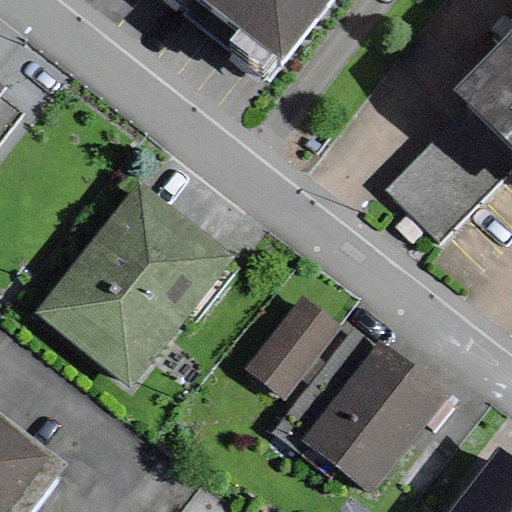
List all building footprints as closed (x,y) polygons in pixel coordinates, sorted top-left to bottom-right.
[(191,0),(285,73),(341,0),(191,0)] [(511,44),(456,101),(466,111),(511,158),(511,44)] [(7,95),(0,90),(0,150),(25,117),(3,100),(7,95)] [(511,172),(511,158),(466,111),(387,194),(443,248),(511,172)] [(237,262),(141,190),(40,318),(134,392),(189,322),(196,327),(237,275),(231,270),(237,262)] [(342,331),(303,300),(246,373),(286,405),(342,331)] [(453,399),(381,345),(379,347),(356,331),(327,367),(310,389),(272,437),(330,479),(338,471),(373,498),(453,399)] [(0,511),(41,511),(69,476),(0,424),(0,511)] [(511,511),(511,463),(499,453),(452,511),(511,511)]
